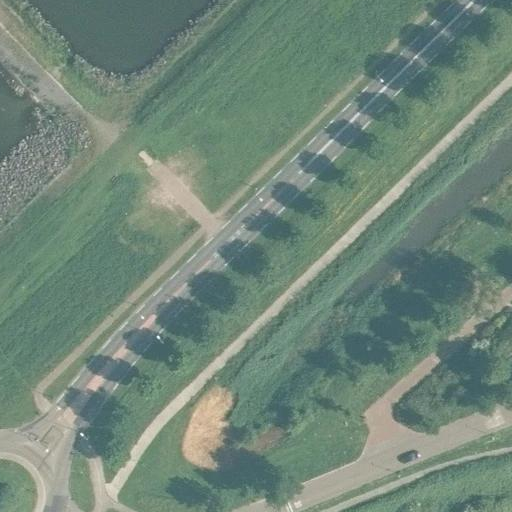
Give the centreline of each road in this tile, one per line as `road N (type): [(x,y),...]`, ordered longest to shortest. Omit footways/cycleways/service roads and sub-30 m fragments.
road 1 (secondary): [(222,224),(453,0)]
road 2 (unclassified): [(222,511),(511,397)]
road 3 (secondary): [(45,458),(82,390),(222,224)]
road 4 (secondary): [(222,224),(175,259),(12,427)]
